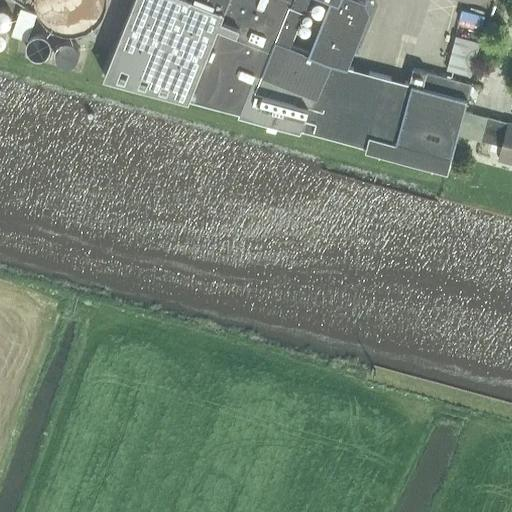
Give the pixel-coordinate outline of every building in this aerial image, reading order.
[(59,0),(56,11),(101,23),(107,0),(59,0)] [(132,0),(102,76),(189,99),(238,112),(236,116),(299,133),(301,129),(366,146),(365,150),(448,172),(452,157),(458,134),(464,110),(471,84),(413,68),(409,83),(348,66),(353,53),(370,11),(365,0),(132,0)] [(27,41),(36,15),(21,9),(11,35),(27,41)] [(479,41),(454,35),(445,69),(470,76),(479,41)] [(464,110),(458,134),(481,140),(502,146),(498,160),(511,163),(511,123),(487,117),(464,110)]
